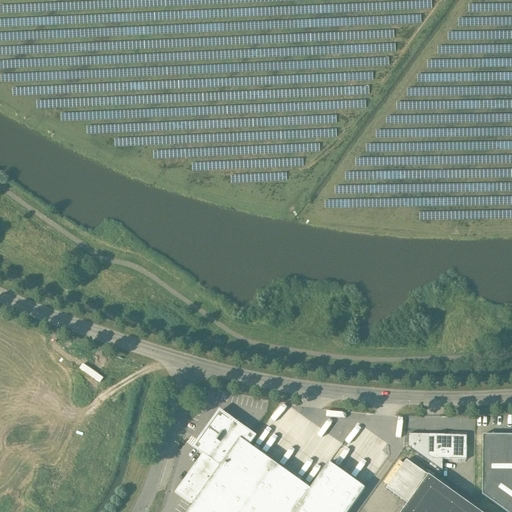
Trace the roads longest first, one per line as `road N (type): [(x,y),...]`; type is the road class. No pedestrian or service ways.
road 1 (unclassified): [(189,367),(352,395),(511,399)]
road 2 (unclassified): [(0,296),(189,367)]
road 3 (unclassified): [(141,511),(189,367)]
